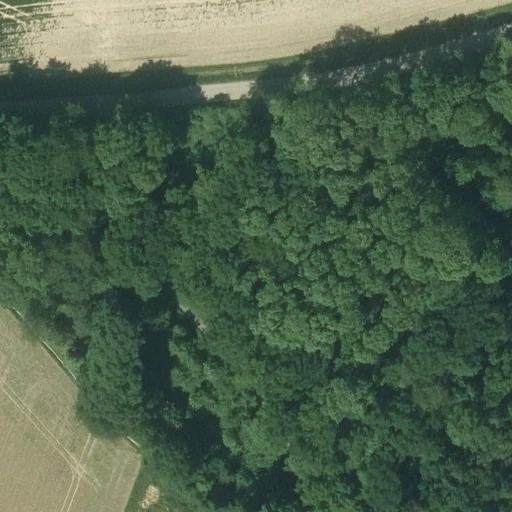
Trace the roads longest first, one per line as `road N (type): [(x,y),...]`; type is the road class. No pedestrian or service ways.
road 1 (track): [(0,109),(245,90),(511,30)]
road 2 (track): [(0,287),(214,511)]
